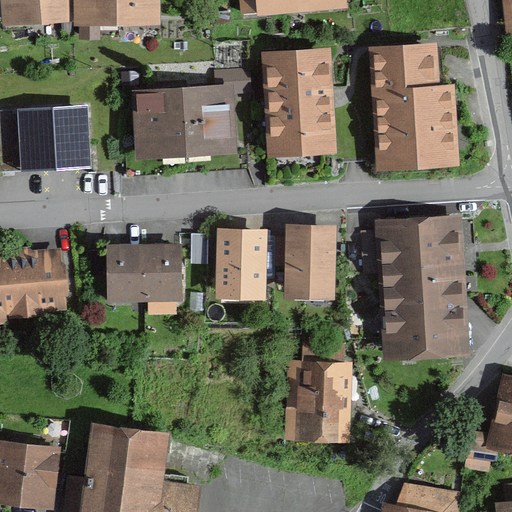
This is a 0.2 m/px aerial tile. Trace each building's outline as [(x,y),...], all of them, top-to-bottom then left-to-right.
[(7,0),(9,16),(72,12),(70,0),(7,0)] [(119,35),(119,15),(153,15),(152,0),(81,0),(81,16),(96,16),(96,35),(119,35)] [(241,0),(242,7),(282,3),(283,8),(298,7),(298,2),(316,0),(241,0)] [(430,48),(376,52),(382,160),(385,159),(385,162),(443,159),(443,156),(452,155),(448,87),(433,88),(430,48)] [(324,54),(268,57),(274,147),(330,143),(324,54)] [(175,162),(185,161),(185,168),(247,164),(244,115),(229,115),(228,92),(251,91),(250,70),(215,71),(216,89),(138,94),(140,121),(125,122),(128,172),(176,169),(175,162)] [(62,111),(62,107),(22,109),(23,113),(0,114),(0,165),(86,160),(83,110),(62,111)] [(461,345),(453,220),(383,224),(384,231),(361,232),(364,271),(386,270),(391,349),(461,345)] [(291,290),(328,291),(330,231),(292,230),(291,290)] [(222,234),(221,291),(260,292),(261,235),(222,234)] [(173,293),(180,292),(179,247),(144,248),(144,293),(145,299),(174,299),(173,293)] [(144,293),(144,248),(108,248),(109,293),(144,293)] [(102,277),(102,250),(88,250),(89,277),(102,277)] [(57,282),(55,256),(31,259),(28,254),(15,256),(12,260),(0,261),(0,306),(8,306),(13,310),(41,307),(45,303),(59,301),(58,292),(67,291),(66,281),(57,282)] [(303,365),(291,364),(288,431),(348,434),(348,417),(340,417),(343,344),(304,342),(303,365)] [(511,380),(498,442),(511,445),(511,380)] [(171,432),(92,422),(85,478),(71,476),(66,511),(196,511),(199,488),(186,486),(187,477),(166,474),(171,432)] [(494,460),(498,442),(470,436),(466,453),(494,460)] [(0,440),(0,503),(54,510),(61,448),(0,440)] [(489,459),(467,455),(465,466),(487,470),(489,459)] [(457,511),(458,495),(404,486),(396,507),(394,507),(392,511),(457,511)]
